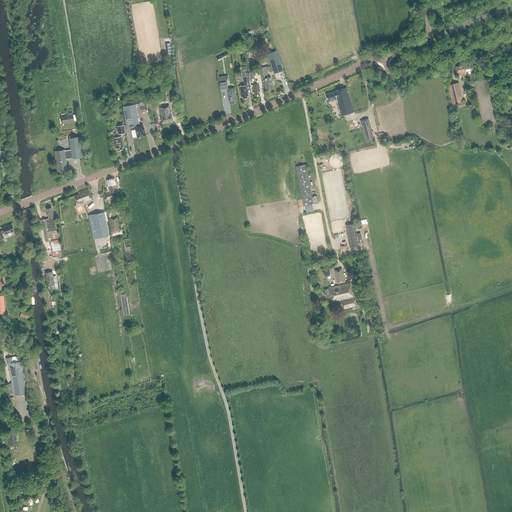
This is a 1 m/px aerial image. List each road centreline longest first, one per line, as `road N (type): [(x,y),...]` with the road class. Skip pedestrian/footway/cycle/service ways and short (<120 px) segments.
road 1 (tertiary): [(0,214),(383,57)]
road 2 (unclassified): [(0,335),(28,349),(73,511)]
road 3 (unclassified): [(383,57),(389,74),(403,79),(446,52),(511,38)]
road 4 (tertiary): [(383,57),(511,7)]
